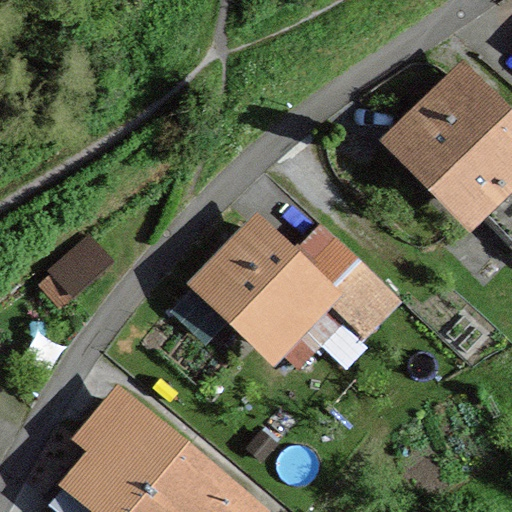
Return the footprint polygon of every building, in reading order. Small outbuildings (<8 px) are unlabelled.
[(415,151),(471,209),(475,206),(511,244),(511,139),(454,79),(412,119),(430,137),(415,151)] [(238,263),(212,290),(294,366),(343,315),(360,331),(388,303),(352,269),(325,297),(257,232),(232,258),(238,263)] [(88,245),(53,275),(72,297),(107,266),(88,245)] [(83,485),(115,511),(133,511),(179,457),(113,402),(85,437),(108,456),(83,485)] [(245,511),(179,457),(133,511),(245,511)]
